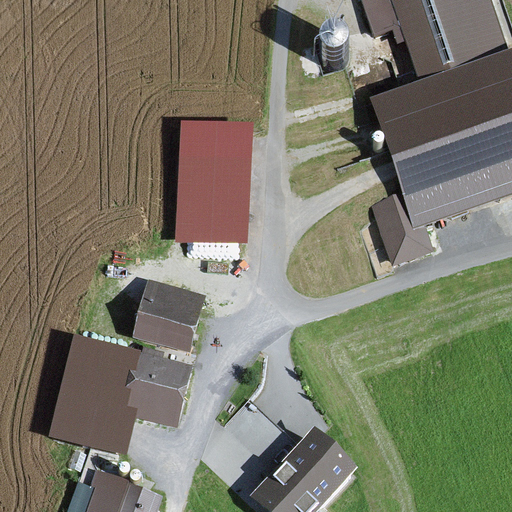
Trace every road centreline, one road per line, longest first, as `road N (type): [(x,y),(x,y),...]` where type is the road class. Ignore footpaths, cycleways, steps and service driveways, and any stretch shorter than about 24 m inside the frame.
road 1 (track): [(287,0),(271,239),(272,271),(287,307)]
road 2 (track): [(172,511),(217,379),(287,307)]
road 3 (track): [(287,307),(511,245)]
